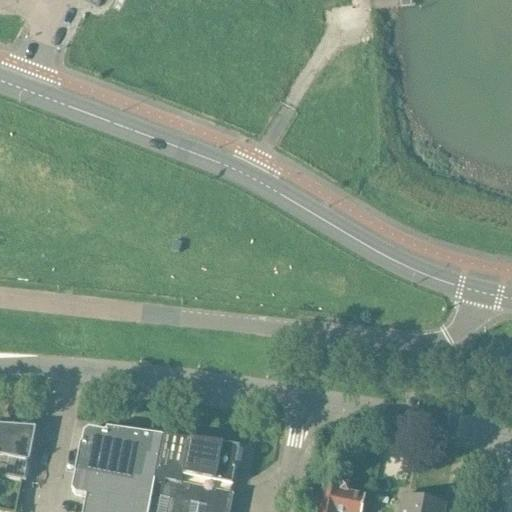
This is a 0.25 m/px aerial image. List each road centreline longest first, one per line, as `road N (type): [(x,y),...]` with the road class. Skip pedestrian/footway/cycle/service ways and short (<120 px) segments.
road 1 (residential): [(0,301),(418,346),(471,324),(479,294)]
road 2 (tertiary): [(479,294),(376,255),(229,171),(19,89)]
road 3 (residential): [(302,398),(72,368)]
road 4 (residential): [(511,437),(302,398)]
road 5 (residential): [(44,511),(72,368)]
